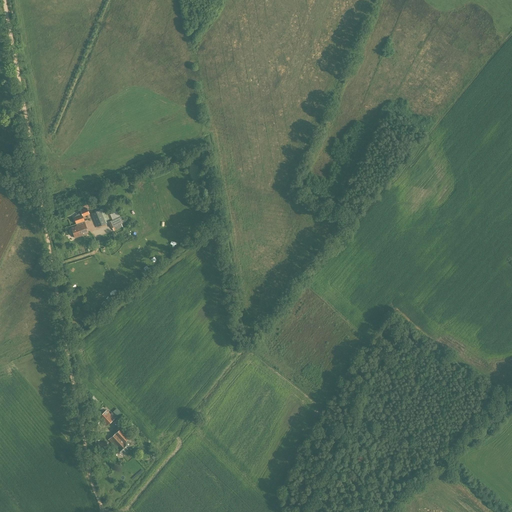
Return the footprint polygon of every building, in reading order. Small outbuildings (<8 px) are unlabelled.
[(125,204),(122,206),(130,213),(132,211),(125,204)] [(74,217),(76,224),(77,226),(71,228),(75,238),(88,233),(84,221),(83,217),(89,214),(87,208),(80,211),(81,212),(74,217)] [(104,208),(91,214),(97,227),(106,223),(105,221),(109,219),(104,208)] [(111,228),(112,228),(113,230),(119,228),(118,227),(119,227),(119,228),(122,226),(121,223),(125,222),(122,215),(120,217),(118,213),(115,215),(114,213),(109,215),(111,220),(108,222),(111,228)] [(106,410),(98,418),(106,426),(114,419),(106,410)] [(130,437),(122,427),(108,440),(113,445),(112,445),(120,454),(131,445),(126,440),(130,437)] [(95,440),(95,449),(100,449),(100,447),(107,446),(107,442),(100,442),(100,440),(95,440)]
